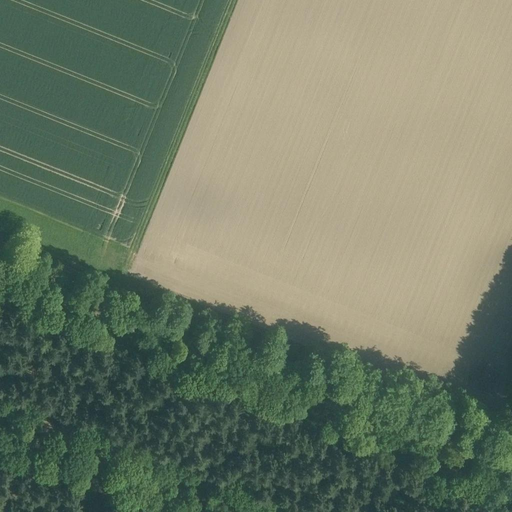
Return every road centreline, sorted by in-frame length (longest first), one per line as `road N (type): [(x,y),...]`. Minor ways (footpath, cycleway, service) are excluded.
road 1 (track): [(0,239),(501,449)]
road 2 (track): [(125,281),(236,0)]
